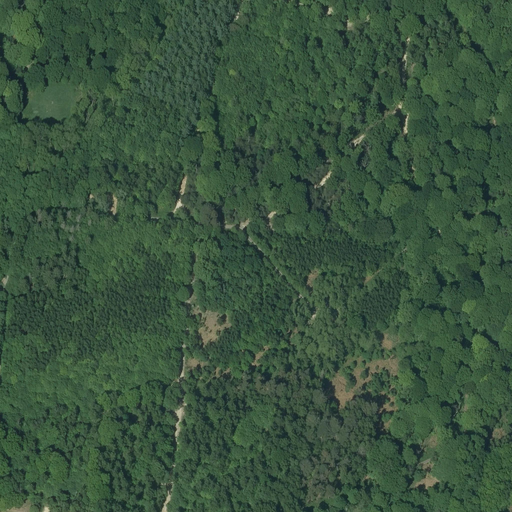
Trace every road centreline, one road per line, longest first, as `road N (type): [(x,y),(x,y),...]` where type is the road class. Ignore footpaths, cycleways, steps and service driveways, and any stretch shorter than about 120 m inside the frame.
road 1 (track): [(240,227),(477,251),(494,78),(441,0)]
road 2 (track): [(0,381),(14,265),(31,224),(86,214),(240,227)]
road 3 (track): [(163,511),(172,488),(196,226),(181,210)]
road 4 (track): [(477,251),(455,511)]
road 5 (track): [(168,222),(195,181),(219,63),(242,0)]
road 6 (track): [(0,152),(19,127),(32,73),(97,36),(107,0)]
road 7 (track): [(291,0),(309,10),(377,15),(404,0)]
